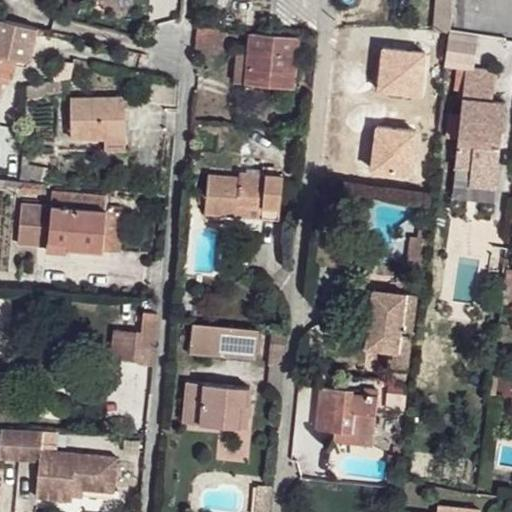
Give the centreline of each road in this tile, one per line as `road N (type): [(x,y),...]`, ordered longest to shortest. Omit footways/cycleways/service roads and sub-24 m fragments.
road 1 (residential): [(336,0),(283,511)]
road 2 (residential): [(191,65),(149,511)]
